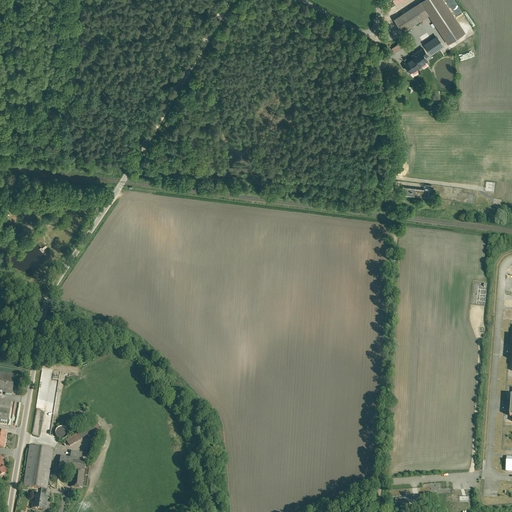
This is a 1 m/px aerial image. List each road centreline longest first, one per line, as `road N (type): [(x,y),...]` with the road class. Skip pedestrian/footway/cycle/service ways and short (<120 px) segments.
road 1 (unclassified): [(9,511),(42,310),(228,0)]
road 2 (unclassified): [(378,511),(396,237)]
road 3 (unclassified): [(381,0),(379,43),(294,0)]
